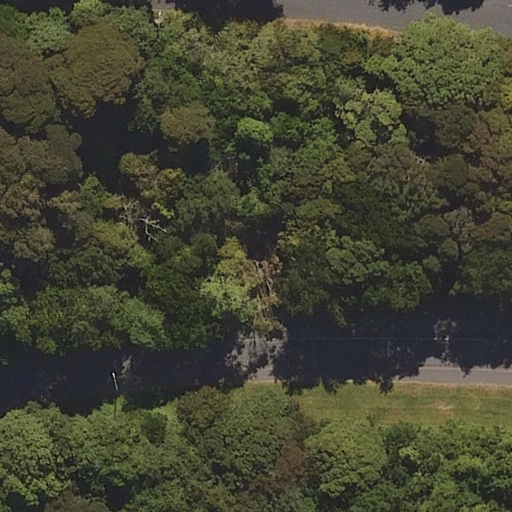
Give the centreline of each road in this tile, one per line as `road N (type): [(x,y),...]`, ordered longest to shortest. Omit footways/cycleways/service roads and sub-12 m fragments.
road 1 (tertiary): [(511,340),(288,339),(97,351),(0,370)]
road 2 (tertiary): [(384,0),(511,8)]
